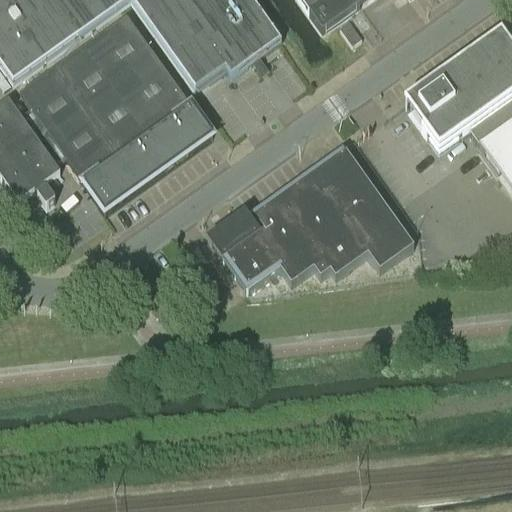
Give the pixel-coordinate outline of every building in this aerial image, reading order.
[(0,0),(0,73),(13,91),(77,44),(45,0),(0,0)] [(130,7),(139,0),(45,0),(77,44),(130,7)] [(139,0),(130,7),(194,98),(224,77),(230,85),(280,49),(245,0),(139,0)] [(292,0),(321,40),(323,38),(340,26),(341,25),(342,25),(359,13),(376,1),(377,0),(406,0),(409,4),(414,0),(292,0)] [(31,118),(20,125),(54,173),(65,165),(104,220),(211,143),(126,24),(19,100),(31,118)] [(361,45),(348,28),(339,34),(351,52),(361,45)] [(502,187),(511,201),(511,59),(500,43),(439,86),(440,86),(435,89),(427,94),(430,98),(410,112),(424,133),(420,136),(425,143),(426,142),(429,146),(428,146),(438,160),(458,146),(457,145),(461,142),(462,143),(468,138),(479,153),(478,154),(500,185),(496,188),(496,189),(497,190),(502,187)] [(54,173),(20,125),(8,108),(0,113),(0,185),(18,210),(25,205),(28,210),(31,211),(38,206),(44,214),(46,214),(54,208),(54,207),(48,199),(55,193),(56,191),(55,190),(56,190),(53,185),(59,180),(54,173)] [(342,155),(210,249),(246,299),(279,276),(290,292),(313,276),(320,285),(330,278),(335,285),(367,262),(379,278),(412,254),(342,155)]
